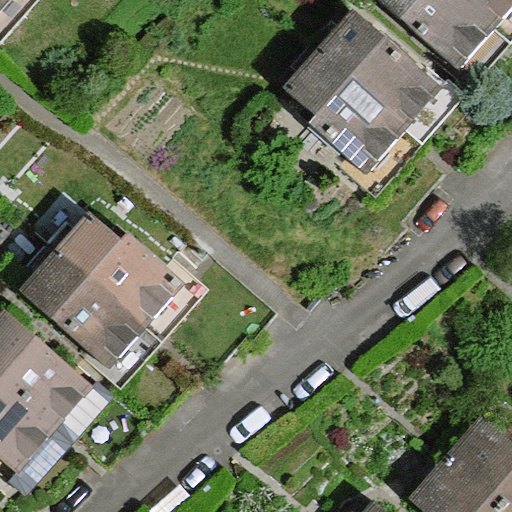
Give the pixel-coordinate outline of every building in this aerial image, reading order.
[(0,0),(0,11),(9,0),(0,0)] [(495,30),(460,0),(376,0),(459,72),(476,51),(495,30)] [(511,0),(460,0),(495,30),(511,9),(511,0)] [(442,89),(356,14),(320,56),(406,131),(424,110),(442,89)] [(385,155),(406,131),(320,56),(287,93),(318,119),(312,126),(367,175),(385,155)] [(59,254),(145,328),(162,308),(184,283),(128,235),(122,243),(92,217),(59,254)] [(145,328),(59,254),(23,295),(109,370),(127,350),(145,328)] [(92,388),(7,313),(0,320),(0,380),(56,430),(75,408),(92,388)] [(35,454),(56,430),(0,380),(0,458),(17,474),(35,454)] [(511,511),(511,443),(485,420),(467,440),(449,461),(506,511),(511,511)] [(422,511),(506,511),(449,461),(432,479),(412,503),(422,511)]
